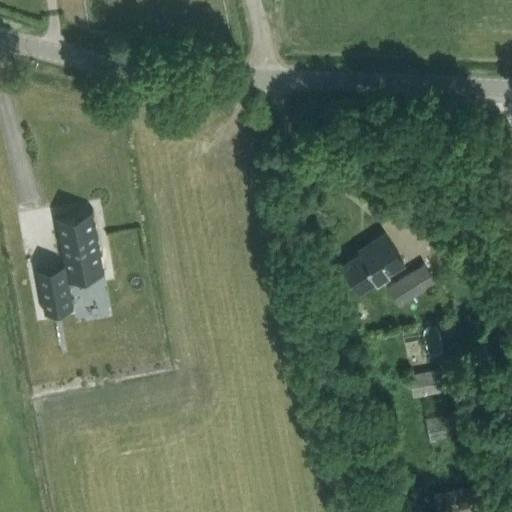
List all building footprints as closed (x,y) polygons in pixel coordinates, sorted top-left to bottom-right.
[(65,264),(36,269),(44,313),(74,308),(67,271),(96,266),(96,268),(103,267),(104,273),(105,273),(104,266),(106,266),(104,254),(102,255),(94,210),(93,210),(57,217),(57,216),(56,217),(65,264)] [(346,259),(363,286),(404,260),(385,230),(369,240),(371,243),(346,259)] [(424,262),(387,285),(399,305),(436,282),(424,262)] [(409,373),(413,395),(454,387),(450,365),(409,373)] [(473,484),(433,491),(436,511),(470,511),(478,511),(473,484)]
